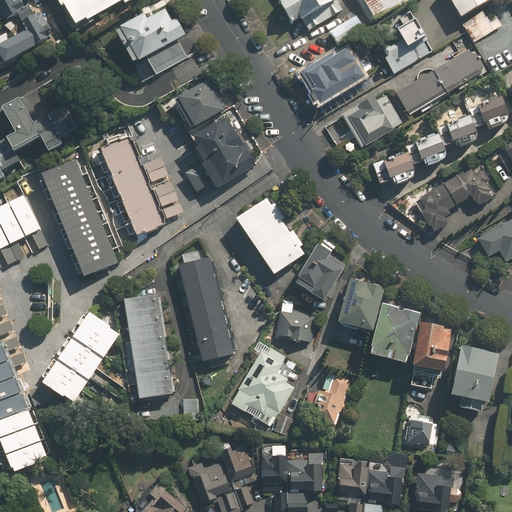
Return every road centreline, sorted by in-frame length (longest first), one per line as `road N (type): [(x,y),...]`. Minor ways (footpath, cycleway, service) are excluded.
road 1 (residential): [(0,100),(79,61),(141,100),(239,45)]
road 2 (residential): [(83,301),(309,151)]
road 3 (residential): [(511,312),(443,279),(377,233),(309,151)]
road 4 (residential): [(11,274),(36,367),(83,301)]
road 5 (residential): [(309,151),(239,45)]
